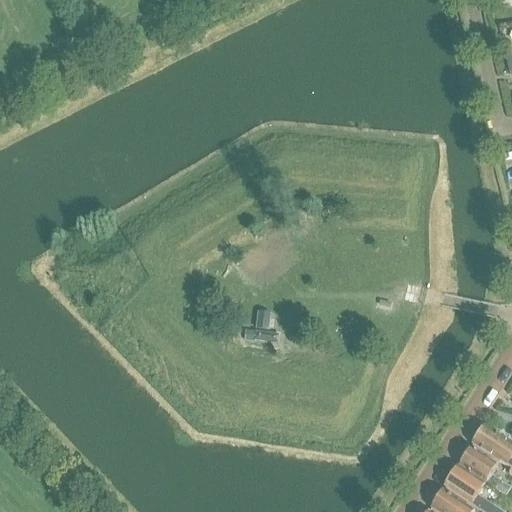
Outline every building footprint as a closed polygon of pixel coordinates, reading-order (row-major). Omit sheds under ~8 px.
[(505,62),(511,60),(511,45),(502,48),(505,62)] [(293,251),(300,262),(314,252),(307,242),(293,251)] [(258,315),(256,330),(268,332),(270,316),(258,315)] [(246,332),(245,340),(278,346),(279,337),(246,332)] [(511,468),(511,469),(508,475),(511,477),(511,447),(484,429),(472,448),(498,465),(499,464),(507,470),(509,468),(510,468),(511,467),(511,468)] [(505,498),(510,490),(491,477),(496,468),(470,451),(459,468),(505,498)] [(479,511),(497,511),(477,498),(484,487),(457,470),(445,489),(479,511)] [(472,511),(442,493),(430,511),(431,511),(472,511)]
